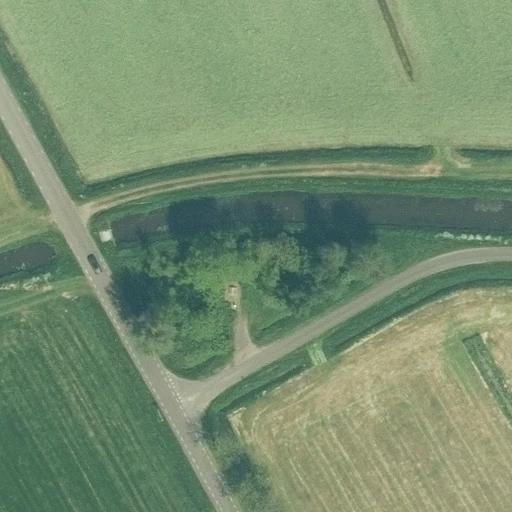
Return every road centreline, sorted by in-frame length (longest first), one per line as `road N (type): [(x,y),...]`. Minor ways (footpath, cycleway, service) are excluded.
road 1 (track): [(67,217),(223,177),(511,171)]
road 2 (track): [(89,257),(247,236),(334,234),(419,241),(462,256)]
road 3 (residential): [(171,406),(414,272),(462,256),(511,254)]
road 4 (tertiary): [(171,406),(0,95)]
road 5 (tertiary): [(228,511),(171,406)]
